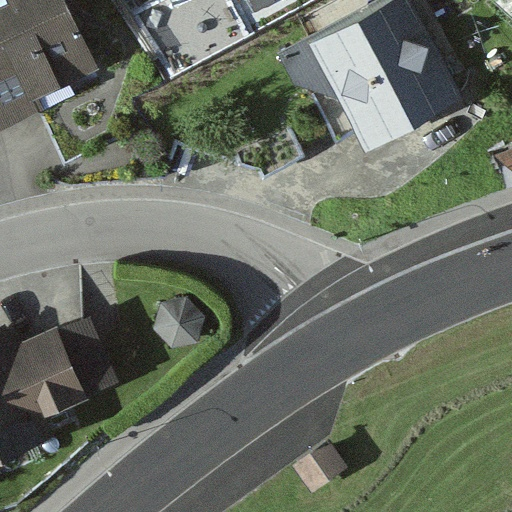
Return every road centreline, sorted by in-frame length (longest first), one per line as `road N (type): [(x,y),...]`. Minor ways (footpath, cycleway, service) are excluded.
road 1 (residential): [(0,245),(59,227),(156,223),(220,237),(297,285),(339,345)]
road 2 (tertiary): [(112,511),(229,418),(339,345)]
road 3 (tertiary): [(339,345),(511,272)]
